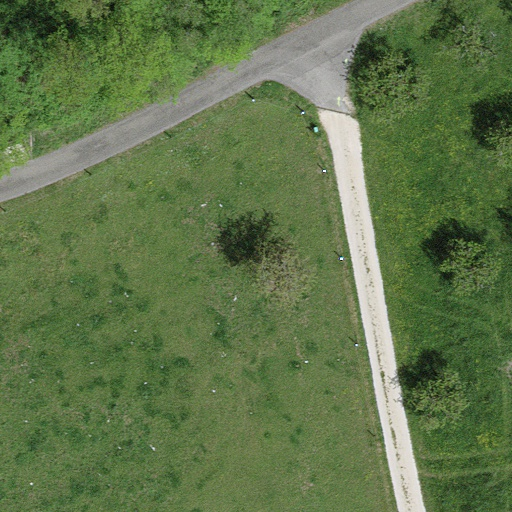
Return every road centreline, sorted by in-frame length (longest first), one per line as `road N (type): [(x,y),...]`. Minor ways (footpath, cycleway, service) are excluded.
road 1 (track): [(312,34),(335,95),(413,511)]
road 2 (residential): [(383,0),(74,158),(0,185)]
